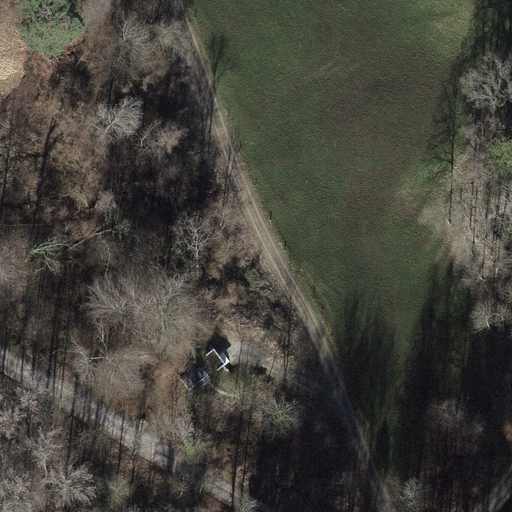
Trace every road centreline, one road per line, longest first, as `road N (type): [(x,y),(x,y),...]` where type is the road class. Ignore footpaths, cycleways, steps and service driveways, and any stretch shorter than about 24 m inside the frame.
road 1 (track): [(388,511),(313,326),(275,265),(169,0)]
road 2 (track): [(0,353),(269,511)]
